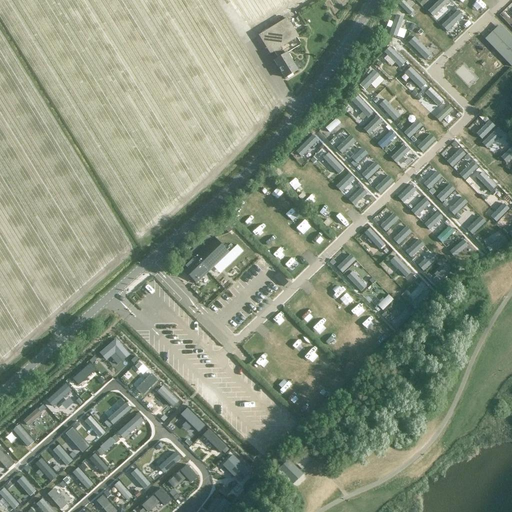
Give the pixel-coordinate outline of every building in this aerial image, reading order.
[(414,10),(404,0),(399,0),(397,2),(410,15),(414,10)] [(450,1),(448,0),(438,0),(428,10),(433,16),(450,1)] [(464,16),(458,10),(442,25),(448,31),(464,16)] [(404,16),(396,14),(389,34),(397,36),(404,16)] [(260,35),(259,35),(270,53),(269,53),(269,54),(274,51),(278,58),(285,53),(281,47),(298,37),(297,34),(287,18),(260,35)] [(485,39),(511,67),(511,37),(500,24),(485,39)] [(431,53),(414,36),(408,42),(426,59),(431,53)] [(406,62),(390,46),(384,52),(400,68),(406,62)] [(285,53),(278,58),(274,60),(285,78),(297,70),(296,69),(300,66),(296,61),(293,63),(286,53),(285,53)] [(377,65),(387,72),(395,63),(386,55),(377,65)] [(426,83),(411,66),(405,72),(414,81),(421,88),(426,83)] [(374,69),(359,84),(365,89),(380,75),(374,69)] [(444,100),(431,87),(425,93),(439,106),(444,100)] [(373,111),(357,95),(352,101),(367,117),(373,111)] [(400,115),(385,99),(379,104),(394,120),(400,115)] [(452,109),(448,105),(435,117),(440,122),(452,109)] [(382,122),(376,116),(363,128),(369,134),(382,122)] [(341,123),(336,118),(326,127),(330,132),(341,123)] [(423,125),(417,119),(404,132),(410,138),(423,125)] [(482,139),(494,125),(488,120),(476,133),(482,139)] [(503,133),(497,127),(481,142),(487,148),(503,133)] [(396,136),(390,130),(378,143),(383,148),(396,136)] [(318,140),(312,134),(295,151),(301,156),(318,140)] [(435,139),(430,134),(418,146),(423,151),(435,139)] [(356,140),(350,135),(337,148),(342,153),(356,140)] [(409,150),(404,145),(391,157),(396,163),(409,150)] [(511,156),(511,145),(500,156),(506,162),(511,156)] [(367,153),(362,148),(352,157),(357,163),(367,153)] [(465,154),(460,148),(447,161),(452,167),(465,154)] [(344,169),(328,153),(323,158),(338,174),(344,169)] [(381,167),(375,161),(362,174),(367,180),(381,167)] [(477,167),(472,161),(459,174),(464,180),(477,167)] [(442,177),(436,171),(423,183),(429,189),(442,177)] [(496,186),(481,172),(475,177),(490,192),(496,186)] [(355,179),(349,173),(335,186),(341,192),(355,179)] [(392,180),(388,175),(375,188),(380,193),(392,180)] [(416,190),(410,184),(397,196),(403,202),(406,199),(416,190)] [(454,189),(449,184),(436,196),(441,202),(454,189)] [(367,192),(362,187),(349,200),(354,205),(367,192)] [(429,203),(424,197),(411,210),(416,216),(419,214),(429,203)] [(467,202),(462,197),(449,208),(454,214),(467,202)] [(508,208),(502,203),(490,216),(496,221),(508,208)] [(421,215),(424,218),(434,208),(431,205),(421,215)] [(442,217),(436,211),(424,223),(429,229),(442,217)] [(399,219),(393,213),(380,225),(386,231),(399,219)] [(485,222),(479,216),(467,228),(472,234),(485,222)] [(229,233),(234,227),(229,222),(224,228),(229,233)] [(454,231),(448,225),(436,237),(442,243),(454,231)] [(412,232),(406,226),(393,239),(399,245),(412,232)] [(385,244),(370,227),(364,232),(379,249),(385,244)] [(213,238),(212,239),(207,235),(188,254),(192,258),(182,268),(196,282),(227,252),(213,238)] [(508,243),(503,236),(486,247),(491,254),(508,243)] [(425,245),(419,239),(406,251),(412,257),(425,245)] [(454,257),(468,245),(462,239),(449,250),(454,257)] [(437,258),(432,252),(418,264),(423,270),(437,258)] [(356,260),(350,254),(337,267),(343,272),(356,260)] [(411,272),(396,255),(390,261),(405,277),(411,272)] [(292,258),(285,264),(290,270),(297,264),(292,258)] [(451,272),(445,266),(432,280),(438,285),(451,272)] [(325,287),(336,277),(329,270),(318,280),(325,287)] [(367,286),(353,271),(347,276),(361,291),(367,286)] [(371,283),(363,289),(369,296),(377,290),(371,283)] [(432,295),(426,289),(413,304),(418,309),(432,295)] [(393,299),(389,295),(378,305),(382,310),(393,299)] [(288,303),(294,310),(302,302),(295,296),(288,303)] [(305,322),(312,316),(306,309),(299,315),(305,322)] [(411,315),(405,309),(391,322),(397,328),(411,315)] [(283,329),(290,323),(284,317),(277,323),(283,329)] [(130,354),(116,338),(99,352),(106,360),(115,352),(122,361),(130,354)] [(95,370),(89,363),(72,378),(78,385),(95,370)] [(140,365),(135,375),(144,379),(149,369),(140,365)] [(143,395),(158,379),(151,373),(136,389),(143,395)] [(72,390),(66,383),(47,400),(53,407),(72,390)] [(179,400),(163,385),(157,392),(172,407),(179,400)] [(132,409),(126,402),(108,418),(113,425),(132,409)] [(205,426),(187,407),(180,414),(198,432),(205,426)] [(42,414),(37,408),(23,420),(28,426),(42,414)] [(48,409),(34,421),(39,427),(53,415),(48,409)] [(124,439),(144,421),(137,414),(117,432),(124,439)] [(105,432),(90,415),(84,421),(99,438),(105,432)] [(34,442),(19,424),(13,429),(28,447),(34,442)] [(89,446),(72,427),(65,433),(82,452),(89,446)] [(226,446),(209,429),(203,435),(220,452),(226,446)] [(115,442),(110,437),(100,446),(105,452),(115,442)] [(72,460),(59,445),(53,450),(66,465),(72,460)] [(13,464),(0,448),(0,460),(7,469),(13,464)] [(155,462),(158,458),(150,450),(146,454),(155,462)] [(181,459),(175,452),(158,466),(164,473),(181,459)] [(109,469),(95,453),(89,458),(103,474),(109,469)] [(251,472),(233,454),(223,465),(240,482),(251,472)] [(302,469),(310,461),(304,455),(296,463),(302,469)] [(57,475),(41,458),(35,463),(50,481),(57,475)] [(149,458),(143,464),(158,480),(165,474),(149,458)] [(288,459),(277,470),(292,485),(303,474),(288,459)] [(198,476),(186,464),(167,481),(174,489),(187,478),(191,482),(198,476)] [(93,484),(78,467),(72,472),(87,489),(93,484)] [(150,483),(136,468),(131,473),(144,488),(150,483)] [(36,491),(23,476),(16,481),(30,496),(36,491)] [(132,496),(119,481),(114,486),(127,500),(132,496)] [(18,505),(3,487),(0,490),(0,494),(13,509),(18,505)] [(67,503),(54,488),(47,494),(61,509),(67,503)] [(172,500),(161,488),(142,505),(148,511),(161,501),(165,506),(172,500)] [(118,494),(113,497),(119,510),(124,507),(118,494)] [(115,511),(117,511),(103,495),(96,500),(106,511),(115,511)] [(54,511),(42,498),(36,504),(42,511),(54,511)] [(223,511),(230,504),(223,498),(212,511),(223,511)]
